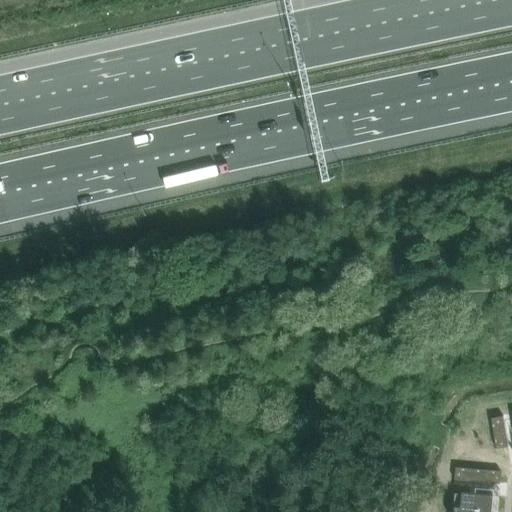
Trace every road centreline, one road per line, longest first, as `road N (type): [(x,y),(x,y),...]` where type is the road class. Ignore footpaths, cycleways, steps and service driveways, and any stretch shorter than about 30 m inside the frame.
road 1 (motorway): [(0,180),(511,65)]
road 2 (motorway): [(511,8),(0,121)]
